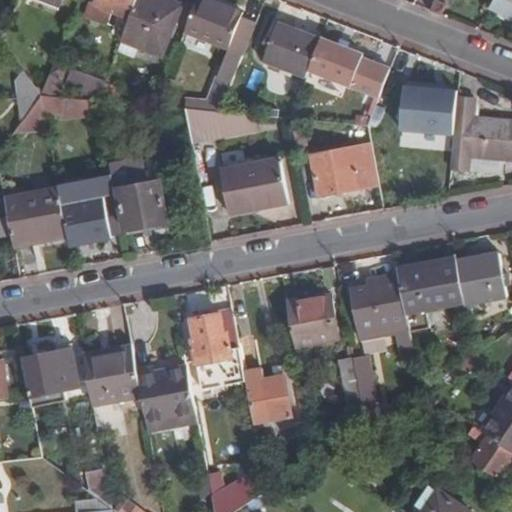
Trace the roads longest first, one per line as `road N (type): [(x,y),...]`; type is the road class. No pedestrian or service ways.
road 1 (residential): [(511,208),(0,304)]
road 2 (residential): [(339,0),(511,66)]
